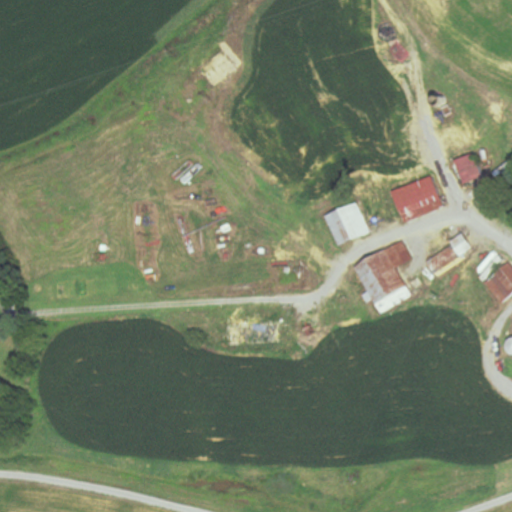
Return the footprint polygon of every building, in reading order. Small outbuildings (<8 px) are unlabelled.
[(414,223),(453,208),(441,177),(402,192),(414,223)] [(334,217),(345,248),(378,236),(366,205),(334,217)] [(483,248),(474,236),(455,249),(463,261),(483,248)] [(365,269),(378,293),(372,297),(376,305),(384,301),(391,314),(422,297),(406,268),(420,261),(410,244),(365,269)] [(508,306),(511,302),(511,270),(493,284),(508,306)]
